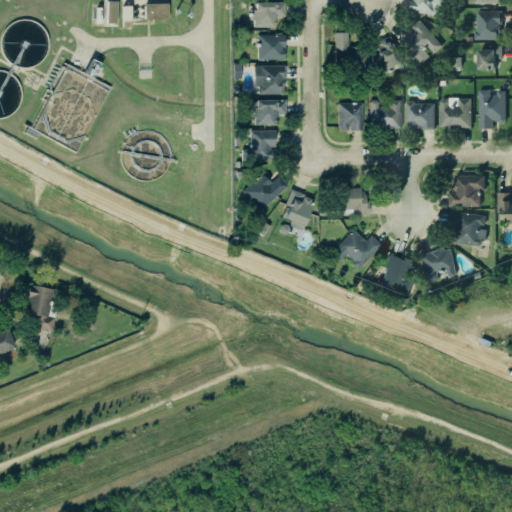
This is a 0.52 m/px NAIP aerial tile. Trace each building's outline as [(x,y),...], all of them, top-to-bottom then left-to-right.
[(411,0),(410,12),(436,14),(436,13),(442,14),(443,0),(411,0)] [(116,23),(117,1),(106,1),(105,23),(116,23)] [(254,8),(250,8),(250,18),(253,18),(253,26),(276,26),(276,15),(284,15),(284,1),(254,1),(254,8)] [(144,19),(167,19),(167,3),(144,4),(144,19)] [(122,6),(122,27),(130,26),(130,6),(122,6)] [(476,31),(475,31),(475,39),(499,39),(499,33),(500,33),(500,24),(502,24),(502,10),(476,10),(476,31)] [(420,19),(442,45),(434,53),(428,46),(414,59),(397,39),(410,29),(414,33),(416,32),(412,27),(420,19)] [(334,31),(347,31),(347,46),(359,46),(360,64),(357,64),(358,70),(346,70),(346,64),(334,64),(334,31)] [(257,33),(257,58),(284,58),(284,48),(281,48),(281,46),(285,46),(284,33),(257,33)] [(369,52),(375,49),(374,47),(378,45),(376,40),(390,34),(397,51),(395,52),(400,65),(385,72),(384,68),(377,71),(369,52)] [(485,49),(485,45),(502,45),(502,58),(498,58),(498,62),(496,62),(496,69),(478,69),(478,49),(485,49)] [(83,72),(92,78),(100,64),(91,59),(83,72)] [(233,62),(233,76),(241,76),(241,62),(233,62)] [(253,64),(253,85),(258,85),(258,92),(281,92),(281,86),(283,86),(283,78),(285,78),(285,64),(253,64)] [(493,119),(498,119),(498,120),(500,122),(503,122),(506,120),(506,89),(496,89),(497,94),(490,94),(490,89),(478,89),(479,128),(493,128),(493,119)] [(248,98),(285,98),(285,113),(277,113),(277,116),(275,116),(275,123),(254,123),(254,116),(251,116),(251,105),(248,105),(248,98)] [(378,105),(388,105),(388,98),(400,98),(400,127),(370,127),(370,101),(372,99),(376,99),(377,101),(378,105)] [(470,98),(471,126),(440,126),(440,100),(442,98),(446,98),(449,100),(449,106),(459,106),(459,98),(470,98)] [(337,101),(362,101),(363,129),(349,129),(349,125),(347,125),(347,129),(339,129),(339,127),(337,127),(337,101)] [(422,129),(434,129),(434,103),(415,103),(415,101),(406,101),(406,127),(421,127),(422,127),(422,129)] [(249,148),(241,148),(241,158),(272,159),(272,149),(268,149),(268,145),(275,145),(275,129),(249,129),(249,148)] [(261,171),(270,181),(278,174),(287,184),(258,210),(240,190),(261,171)] [(456,192),(456,191),(455,190),(453,188),(453,183),(455,182),(455,175),(485,174),(485,189),(480,189),(480,206),(449,206),(449,192),(456,192)] [(363,189),(360,189),(360,186),(339,186),(338,208),(353,208),(353,214),(368,214),(368,200),(365,200),(365,193),(363,193),(363,189)] [(291,188),(281,211),(283,212),(281,216),(291,220),(289,225),(301,229),(313,201),(310,200),(311,198),(303,195),(304,193),(291,188)] [(499,212),(499,217),(502,217),(502,221),(511,221),(511,198),(511,192),(497,192),(497,212),(499,212)] [(456,225),(455,235),(456,235),(455,242),(479,246),(481,244),(482,239),(480,238),(486,239),(487,228),(481,227),(481,225),(485,225),(486,214),(450,209),(448,224),(456,225)] [(365,240),(352,228),(335,246),(335,248),(331,253),(338,260),(345,252),(352,260),(350,262),(357,269),(381,243),(371,234),(365,240)] [(451,247),(445,248),(445,246),(434,248),(435,249),(419,252),(425,281),(427,280),(429,282),(435,282),(436,279),(438,278),(437,272),(447,270),(448,274),(451,276),(455,276),(456,272),(451,247)] [(386,267),(383,266),(388,253),(401,258),(402,255),(414,260),(411,265),(414,266),(411,274),(408,273),(407,276),(413,279),(407,294),(379,283),(386,267)] [(53,288),(29,283),(23,311),(40,315),(37,327),(51,330),(54,317),(47,315),(53,288)] [(0,329),(7,327),(15,346),(0,352),(0,329)]
